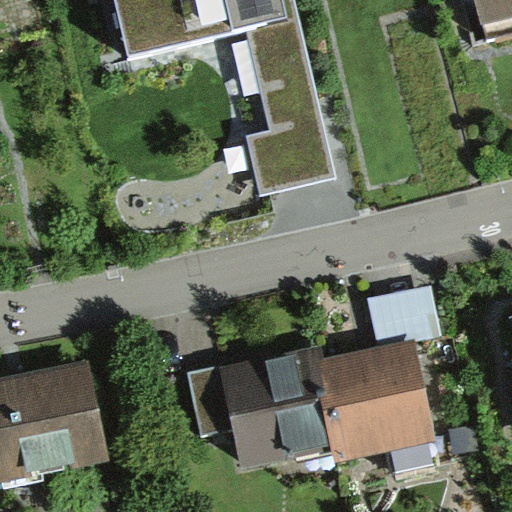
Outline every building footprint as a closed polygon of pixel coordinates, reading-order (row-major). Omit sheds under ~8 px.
[(284,0),(124,0),(138,57),(289,22),(284,0)] [(511,0),(461,0),(468,24),(511,12),(511,0)] [(374,369),(327,381),(348,466),(353,486),(451,461),(425,356),(374,369)] [(323,366),(221,391),(246,492),(348,466),(327,381),(323,366)] [(94,374),(0,397),(0,467),(10,507),(121,479),(94,374)]
